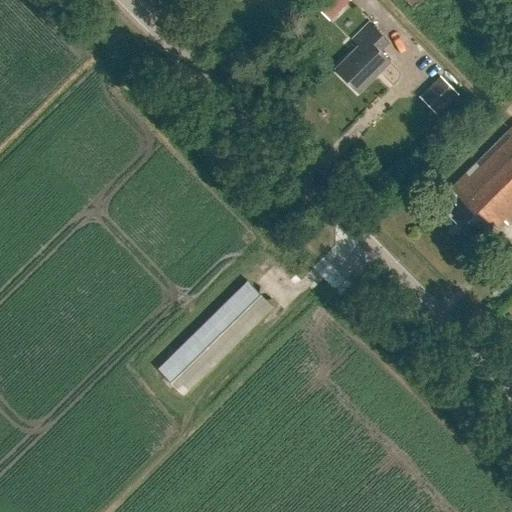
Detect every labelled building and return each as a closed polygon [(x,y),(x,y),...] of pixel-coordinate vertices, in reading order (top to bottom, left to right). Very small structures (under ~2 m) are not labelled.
[(328,19),(347,0),(312,0),(310,2),(328,19)] [(348,39),(357,48),(335,70),(357,92),(389,60),(379,51),(388,42),(366,21),(348,39)] [(440,77),(420,97),(436,114),(457,94),(440,77)] [(511,217),(511,128),(511,127),(447,192),(454,199),(444,209),(475,240),(485,230),(489,226),(492,229),(500,221),(504,225),(511,217)] [(239,339),(271,307),(247,282),(191,336),(154,369),(179,396),(239,339)]
